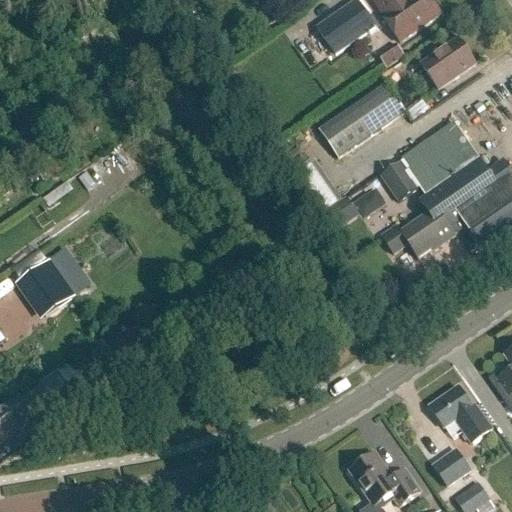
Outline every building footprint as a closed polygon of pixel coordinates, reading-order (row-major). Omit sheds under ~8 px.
[(369,0),(382,18),(381,18),(400,46),(441,18),(428,0),(369,0)] [(317,31),(335,58),(376,30),(357,3),(317,31)] [(457,42),(421,68),(439,93),(475,68),(457,42)] [(386,89),(320,135),(338,163),(406,116),(386,89)] [(403,162),(428,198),(420,203),(419,204),(427,217),(401,235),(397,229),(382,240),(394,258),(408,248),(418,262),(439,248),(441,250),(456,240),(455,238),(467,230),(479,247),(511,224),(511,178),(505,168),(491,177),(455,126),(403,162)] [(292,174),(321,216),(342,202),(313,160),(292,174)] [(85,175),(78,180),(87,194),(94,189),(85,175)] [(347,201),(322,218),(334,236),(359,218),(347,201)] [(75,299),(50,263),(20,284),(46,320),(75,299)] [(99,344),(114,365),(135,350),(120,329),(99,344)] [(511,353),(504,358),(511,369),(511,372),(497,383),(509,400),(511,397),(511,353)] [(0,412),(0,438),(3,436),(6,438),(19,430),(14,422),(27,413),(36,425),(56,411),(39,387),(20,400),(19,399),(0,412)] [(430,411),(446,432),(456,425),(473,448),(493,433),(476,409),(474,410),(460,390),(430,411)] [(434,470),(450,491),(472,475),(457,453),(434,470)] [(401,511),(422,496),(407,474),(395,483),(377,457),(351,476),(376,511),(393,500),(401,511)]
